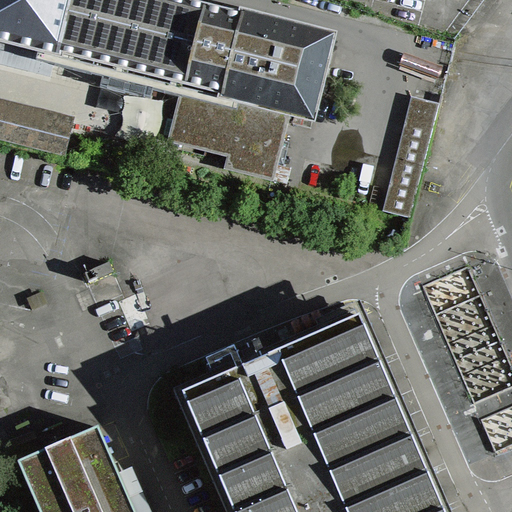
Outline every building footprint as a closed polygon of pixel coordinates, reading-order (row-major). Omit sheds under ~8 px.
[(226,168),(272,180),(289,115),(312,121),(332,39),(310,34),(310,33),(307,32),(307,33),(288,29),(289,28),(285,27),(267,23),(267,22),(263,21),(263,22),(244,17),(245,17),(241,16),(240,20),(225,17),(225,16),(222,15),(221,16),(207,12),(207,11),(203,11),(188,8),(189,7),(185,6),(185,7),(170,3),(170,2),(167,2),(158,0),(0,0),(0,41),(11,45),(10,47),(18,48),(18,46),(33,50),(32,52),(40,54),(40,52),(51,55),(50,57),(54,57),(54,55),(56,56),(56,57),(60,57),(61,53),(63,54),(75,57),(79,58),(82,58),(94,61),(94,62),(97,63),(97,62),(112,66),(115,67),(130,70),(130,71),(134,72),(134,71),(148,75),(152,76),(166,79),(165,86),(183,90),(170,141),(230,156),(226,168)] [(412,96),(384,209),(411,216),(439,103),(412,96)] [(73,116),(0,97),(0,138),(64,154),(73,116)] [(444,511),(359,317),(182,394),(233,511),(444,511)] [(135,511),(98,427),(17,462),(39,511),(135,511)]
